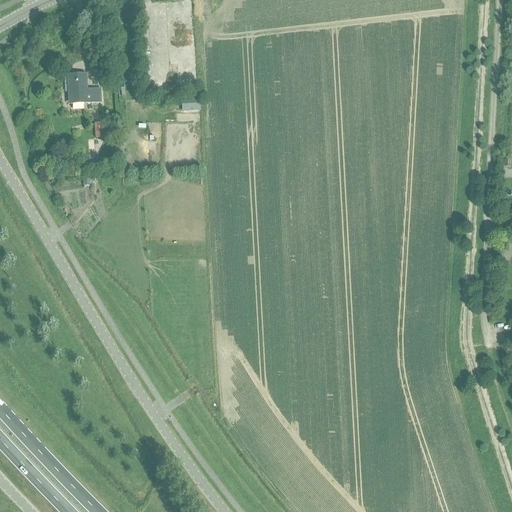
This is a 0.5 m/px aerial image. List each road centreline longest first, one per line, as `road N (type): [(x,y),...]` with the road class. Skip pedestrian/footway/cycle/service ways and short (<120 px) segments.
road 1 (unclassified): [(224,511),(154,415),(0,162)]
road 2 (unclassified): [(499,0),(487,343)]
road 3 (trunk): [(97,511),(0,407)]
